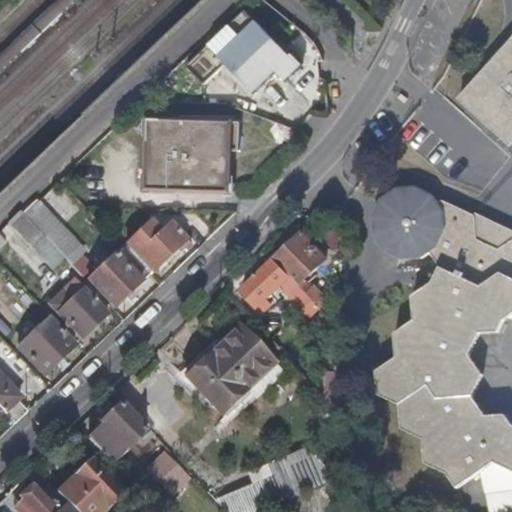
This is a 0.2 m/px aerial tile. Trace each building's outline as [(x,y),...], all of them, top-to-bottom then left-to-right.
[(294,57),(250,11),(190,67),(209,88),(230,68),(256,96),(278,75),(289,86),(308,68),(296,55),(294,57)] [(511,44),(457,103),(509,153),(511,149),(511,44)] [(243,154),(244,125),(152,122),(150,193),(232,196),(234,154),(243,154)] [(485,241),(479,218),(432,192),(421,188),(411,187),(405,188),(396,194),(389,202),(383,214),(382,222),(383,232),(386,240),(392,250),(397,255),(410,259),(423,261),(437,254),(448,269),(446,273),(443,278),(442,282),(418,297),(420,321),(399,336),(402,357),(383,369),(385,395),(406,408),(408,428),(429,439),(431,466),(452,472),(464,488),(481,476),(498,465),(511,469),(511,423),(505,415),(488,418),(474,398),(485,378),(472,357),(484,337),(507,338),(510,319),(511,317),(511,247),(508,251),(485,241)] [(73,237),(41,204),(37,208),(31,207),(23,215),(37,230),(70,264),(78,254),(69,243),(73,237)] [(38,231),(37,230),(23,215),(11,226),(26,242),(38,231)] [(511,247),(511,233),(479,218),(485,241),(508,251),(511,247)] [(155,222),(131,246),(157,274),(181,251),(187,257),(195,250),(174,227),(166,234),(155,222)] [(329,264),(305,238),(277,262),(292,278),(301,289),(329,264)] [(154,278),(127,250),(111,264),(107,261),(96,271),(100,277),(93,282),(119,310),(154,278)] [(301,289),(292,278),(277,262),(242,294),(259,311),(283,290),(296,305),(307,295),(301,289)] [(331,306),(316,289),(308,296),(323,313),(331,306)] [(88,291),(60,316),(84,342),(112,318),(88,291)] [(22,351),(46,378),(78,350),(54,322),(44,330),(40,325),(28,336),(33,342),(22,351)] [(216,354),(244,329),(238,322),(210,348),(216,354)] [(252,393),(281,367),(244,329),(216,354),(252,393)] [(188,379),(216,354),(210,348),(184,374),(188,379)] [(252,393),(216,354),(188,379),(232,426),(259,401),(252,393)] [(259,401),(286,374),(281,367),(252,393),(259,401)] [(24,401),(0,376),(0,408),(18,427),(30,415),(21,405),(24,401)] [(141,445),(150,437),(125,409),(89,441),(117,471),(135,454),(138,458),(146,451),(141,445)] [(269,511),(299,500),(337,484),(336,483),(308,452),(274,468),(279,483),(222,508),(225,511),(269,511)] [(73,511),(110,511),(126,497),(96,464),(60,498),(73,511)] [(511,469),(498,465),(481,476),(488,511),(506,511),(511,511),(511,469)] [(62,511),(38,488),(20,506),(26,511),(62,511)]
